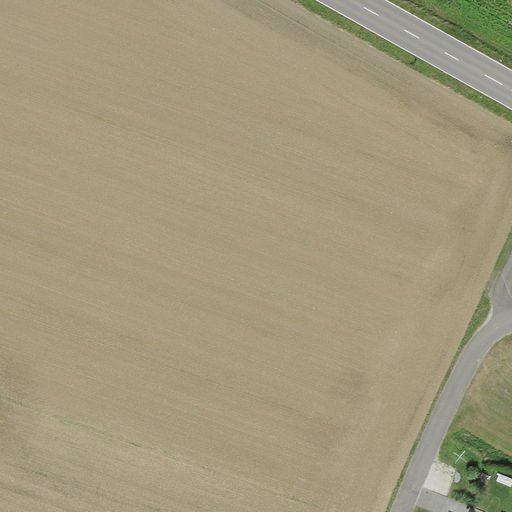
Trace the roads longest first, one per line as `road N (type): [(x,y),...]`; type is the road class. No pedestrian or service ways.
road 1 (residential): [(511,322),(485,339),(458,377),(404,511)]
road 2 (primary): [(350,0),(511,89)]
